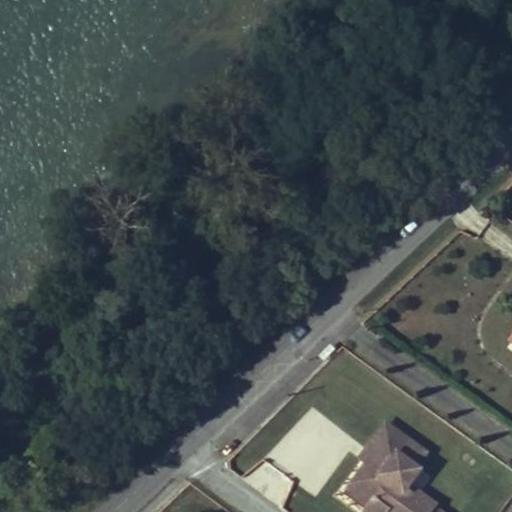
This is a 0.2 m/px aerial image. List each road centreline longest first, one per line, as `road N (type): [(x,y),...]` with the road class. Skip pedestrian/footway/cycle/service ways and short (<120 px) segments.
road 1 (tertiary): [(511,144),(167,448)]
road 2 (unknown): [(511,448),(319,308)]
